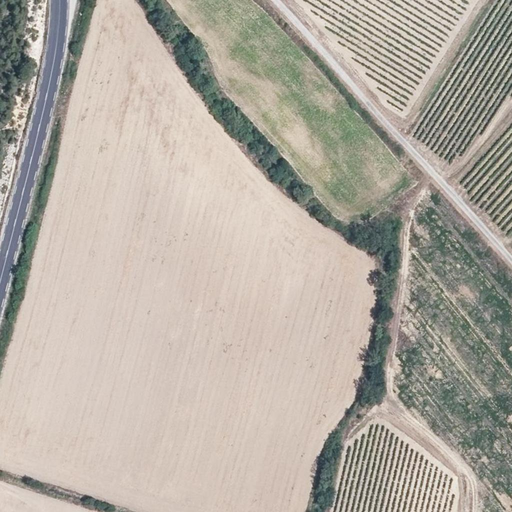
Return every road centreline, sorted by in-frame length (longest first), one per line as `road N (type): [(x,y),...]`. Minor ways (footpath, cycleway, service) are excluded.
road 1 (unclassified): [(511,260),(277,0)]
road 2 (tertiary): [(58,0),(57,37),(0,283)]
